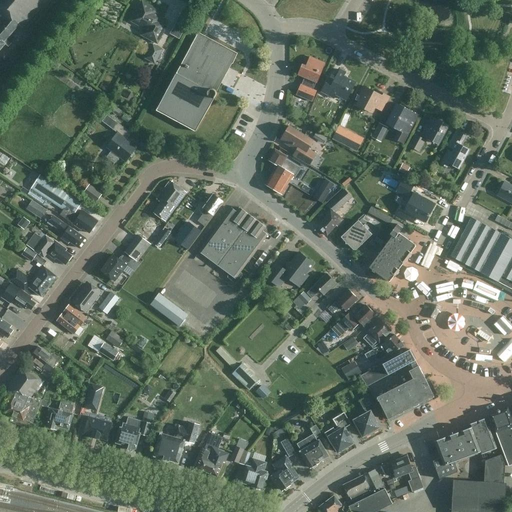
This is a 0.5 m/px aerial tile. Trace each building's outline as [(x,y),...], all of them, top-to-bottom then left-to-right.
[(18,25),(22,29),(46,0),(0,0),(0,20),(2,22),(0,24),(0,49),(5,44),(8,46),(15,38),(11,34),(18,25)] [(156,10),(142,2),(131,22),(144,29),(140,35),(156,43),(166,23),(161,20),(163,17),(154,12),(156,10)] [(185,27),(176,22),(170,34),(179,38),(185,27)] [(198,33),(193,30),(189,35),(195,38),(198,33)] [(238,53),(199,32),(156,110),(196,132),(217,94),(217,92),(232,64),(232,65),(238,53)] [(155,64),(163,50),(157,46),(149,60),(155,64)] [(315,82),(316,82),(324,63),(310,57),(306,66),(302,64),(298,74),(305,77),(302,85),(300,84),(296,94),(311,101),(316,91),(312,89),(315,82)] [(335,95),(346,100),(355,83),(343,76),(345,73),(339,70),(333,81),(328,78),(321,92),(333,98),(335,95)] [(379,92),(378,94),(364,87),(360,95),(362,96),(357,105),(371,112),(374,107),(381,111),(389,97),(379,92)] [(402,144),(407,134),(417,115),(409,111),(409,108),(401,104),(399,105),(398,104),(387,124),(398,130),(393,139),(402,144)] [(107,115),(102,120),(118,132),(106,147),(111,150),(106,157),(114,163),(119,157),(126,161),(137,147),(126,138),(130,132),(107,115)] [(426,137),(438,144),(447,126),(432,118),(421,138),(415,136),(410,146),(419,151),(426,137)] [(388,127),(379,123),(372,138),(381,142),(388,127)] [(332,139),(357,151),(364,138),(339,125),(332,139)] [(293,155),(309,165),(316,154),(308,149),(313,140),(289,126),(281,140),(296,150),(293,155)] [(466,134),(457,130),(448,146),(454,149),(452,153),(448,151),(441,164),(446,167),(448,163),(459,169),(469,150),(460,145),(466,134)] [(294,175),(296,176),(301,168),(286,159),(288,156),(275,149),(269,160),(277,164),(272,171),(273,173),(267,185),(281,194),(288,182),(291,181),(294,175)] [(410,167),(403,163),(398,171),(406,175),(410,167)] [(81,203),(40,175),(27,194),(47,208),(51,202),(63,210),(60,215),(81,229),(82,228),(89,233),(97,221),(82,211),(79,215),(75,212),(81,203)] [(421,221),(426,223),(428,219),(427,218),(435,204),(410,191),(413,185),(403,179),(397,191),(411,198),(405,208),(401,206),(397,214),(410,221),(413,215),(421,220),(421,221)] [(154,212),(166,221),(186,192),(170,180),(158,197),(160,198),(158,199),(162,202),(154,212)] [(511,185),(504,181),(497,195),(511,203),(511,185)] [(330,183),(326,192),(334,196),(339,187),(330,183)] [(82,194),(96,203),(102,193),(89,184),(82,194)] [(336,225),(337,226),(343,220),(335,213),(352,197),(344,189),(326,206),(330,209),(326,214),(327,215),(317,226),(327,235),(336,225)] [(213,214),(213,215),(223,202),(213,194),(203,208),(204,208),(200,212),(202,214),(197,220),(204,226),(213,214)] [(26,208),(41,218),(46,210),(32,200),(26,208)] [(240,272),(252,256),(268,234),(263,231),(266,227),(242,209),(239,214),(231,208),(199,252),(228,273),(227,275),(228,278),(234,283),(237,282),(242,275),(241,273),(240,272)] [(78,248),(85,237),(53,215),(47,223),(53,227),(53,226),(64,234),(61,238),(68,244),(70,242),(78,248)] [(24,229),(30,222),(23,217),(18,224),(24,229)] [(511,239),(471,217),(450,256),(511,289),(511,239)] [(354,250),(356,250),(372,234),(358,220),(341,237),(354,250)] [(200,231),(188,222),(175,240),(187,249),(200,231)] [(397,234),(402,227),(398,223),(392,230),(387,226),(377,235),(387,243),(370,267),(389,281),(394,274),(396,275),(399,269),(398,269),(403,261),(405,263),(412,253),(410,251),(415,244),(402,234),(400,237),(397,234)] [(154,243),(160,247),(168,236),(162,232),(154,243)] [(34,251),(37,254),(38,253),(43,256),(46,252),(54,258),(56,258),(66,264),(72,255),(65,251),(66,249),(55,240),(54,241),(46,235),(44,239),(36,233),(27,245),(35,250),(34,251)] [(138,262),(151,244),(139,235),(126,253),(125,252),(120,259),(113,254),(101,270),(114,281),(126,265),(134,272),(140,264),(138,262)] [(37,254),(34,251),(27,247),(22,254),(32,261),(37,254)] [(262,261),(268,254),(264,251),(259,258),(262,261)] [(286,263),(287,268),(285,270),(275,263),(265,276),(279,287),(287,277),(299,286),(307,275),(305,274),(313,263),(299,252),(291,263),(286,263)] [(259,258),(254,266),(257,268),(262,261),(259,258)] [(41,296),(56,276),(43,266),(32,280),(17,269),(10,279),(24,290),(27,286),(41,296)] [(336,284),(327,274),(314,285),(315,286),(307,293),(312,298),(320,291),(323,295),(336,284)] [(35,303),(30,300),(32,297),(11,283),(2,297),(10,303),(12,300),(25,309),(26,306),(31,310),(35,303)] [(78,293),(92,303),(100,293),(90,285),(88,287),(85,284),(78,293)] [(359,298),(350,289),(344,295),(343,294),(336,301),(335,300),(326,308),(332,314),(341,306),(346,311),(359,298)] [(311,300),(303,291),(297,297),(305,305),(311,300)] [(99,307),(108,314),(119,298),(110,292),(99,307)] [(92,303),(78,293),(72,301),(85,312),(92,303)] [(151,305),(179,326),(188,314),(160,293),(151,305)] [(73,334),(77,328),(82,323),(86,317),(69,304),(56,321),(73,334)] [(375,314),(367,306),(354,317),(350,312),(332,329),(340,338),(349,329),(351,331),(360,323),(364,327),(370,322),(369,320),(375,314)] [(321,315),(327,322),(333,317),(326,310),(321,315)] [(0,335),(3,338),(4,336),(8,337),(13,330),(10,328),(11,327),(0,319),(0,335)] [(378,341),(380,342),(392,331),(381,320),(369,332),(370,333),(364,339),(372,347),(378,341)] [(123,340),(112,331),(106,340),(118,348),(123,340)] [(404,346),(394,334),(381,346),(365,355),(371,365),(389,354),(390,356),(404,346)] [(358,344),(354,338),(343,345),(348,351),(358,344)] [(99,351),(113,360),(119,352),(104,343),(99,351)] [(50,357),(38,347),(29,357),(44,369),(41,373),(46,377),(50,380),(55,368),(52,366),(56,361),(59,357),(53,352),(50,356),(50,357)] [(372,370),(378,380),(415,360),(410,349),(372,370)] [(348,380),(361,372),(354,361),(342,369),(348,380)] [(259,381),(242,363),(232,374),(249,391),(259,381)] [(30,430),(33,423),(42,399),(34,396),(44,381),(43,380),(46,377),(41,373),(40,373),(38,376),(22,365),(4,392),(11,397),(4,412),(13,415),(10,421),(30,430)] [(377,397),(388,419),(434,395),(418,366),(409,370),(413,379),(377,397)] [(366,373),(372,383),(378,380),(372,370),(366,373)] [(366,387),(372,383),(366,373),(360,376),(366,387)] [(256,392),(263,399),(271,391),(263,384),(256,392)] [(149,396),(154,390),(148,385),(143,391),(149,396)] [(170,403),(176,394),(170,390),(164,399),(170,403)] [(367,434),(368,436),(378,430),(377,428),(378,427),(370,412),(376,409),(368,395),(359,400),(365,411),(361,414),(362,416),(355,420),(363,436),(367,434)] [(40,405),(47,408),(49,402),(42,399),(40,405)] [(57,427),(68,430),(72,414),(71,414),(73,405),(61,402),(58,410),(49,408),(46,418),(49,418),(46,427),(56,429),(57,427)] [(244,416),(248,410),(247,410),(244,407),(242,405),(237,410),(244,416)] [(489,415),(508,466),(511,464),(511,420),(507,408),(489,415)] [(154,429),(156,422),(153,421),(154,414),(148,412),(146,422),(144,421),(140,420),(139,428),(123,423),(122,428),(120,428),(116,443),(126,446),(126,448),(133,450),(136,448),(140,433),(149,436),(151,428),(154,429)] [(325,433),(337,453),(353,443),(345,428),(349,425),(342,414),(333,419),(338,427),(335,429),(334,427),(325,433)] [(88,416),(83,433),(107,439),(112,422),(88,416)] [(481,455),(497,449),(486,418),(469,424),(470,428),(434,441),(440,458),(432,461),(439,479),(459,471),(455,461),(480,452),(481,455)] [(185,440),(194,442),(199,425),(188,422),(187,427),(177,425),(175,431),(167,429),(165,434),(160,433),(154,456),(178,463),(185,440)] [(322,434),(316,425),(310,428),(313,434),(297,444),(301,451),(300,451),(309,467),(311,468),(318,463),(318,462),(328,456),(318,438),(322,434)] [(265,434),(271,436),(274,428),(268,426),(265,434)] [(223,461),(225,462),(228,453),(218,449),(222,437),(211,432),(206,444),(209,446),(207,450),(203,448),(199,456),(201,457),(197,468),(217,476),(223,461)] [(246,448),(249,441),(241,438),(238,445),(246,448)] [(280,442),(289,457),(295,453),(287,438),(280,442)] [(243,450),(235,447),(231,461),(239,463),(243,450)] [(266,462),(252,458),(254,453),(243,450),(240,463),(246,465),(241,483),(252,486),(253,488),(261,490),(263,489),(265,480),(266,479),(268,474),(267,472),(267,471),(264,470),(266,462)] [(281,489),(283,490),(290,485),(290,483),(299,477),(289,463),(290,461),(286,455),(273,464),(277,471),(271,475),(272,476),(271,478),(274,482),(276,482),(281,489)] [(412,467),(408,455),(400,458),(399,457),(391,460),(392,463),(391,463),(394,470),(393,471),(395,477),(408,472),(411,480),(408,481),(412,492),(423,488),(415,466),(412,467)] [(503,484),(505,466),(501,455),(485,461),(484,482),(453,480),(451,511),(503,511),(505,484),(503,484)] [(375,469),(363,475),(366,480),(371,491),(383,486),(378,474),(375,469)] [(363,475),(344,485),(351,501),(361,496),(371,491),(366,480),(363,475)] [(394,485),(393,481),(392,479),(386,481),(389,487),(389,486),(390,490),(395,488),(394,485)] [(362,499),(349,506),(351,511),(375,511),(392,504),(385,488),(384,488),(383,486),(380,487),(371,491),(373,494),(362,499)] [(341,505),(334,495),(319,506),(323,511),(349,511),(344,502),(341,505)]
